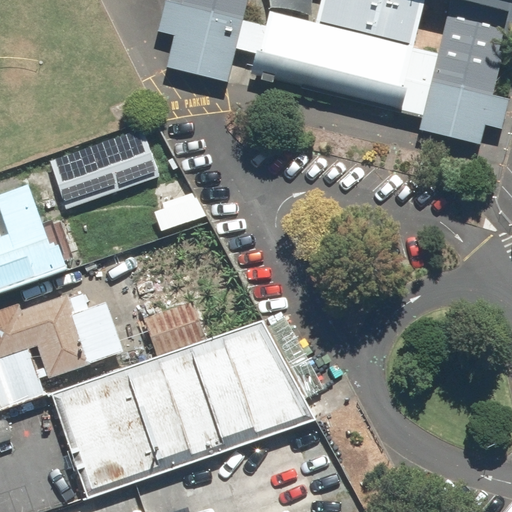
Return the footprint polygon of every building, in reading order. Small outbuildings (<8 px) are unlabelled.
[(511,0),(174,0),(158,70),(228,86),(235,55),(247,0),(450,0),(455,1),(430,114),(425,134),(479,146),(502,43),(511,44),(511,0)] [(420,0),(321,0),(317,24),(410,44),(420,0)] [(396,106),(409,48),(267,16),(254,74),(396,106)] [(144,128),(49,161),(65,209),(160,176),(144,128)] [(182,172),(149,184),(164,229),(207,215),(182,172)] [(0,292),(105,256),(91,216),(71,223),(69,216),(38,227),(26,192),(0,200),(0,292)] [(0,357),(23,349),(34,346),(46,379),(85,365),(62,298),(23,311),(20,303),(0,309),(0,357)] [(194,300),(144,317),(157,355),(207,338),(194,300)] [(107,301),(69,314),(86,364),(124,351),(107,301)] [(259,322),(48,394),(84,498),(311,417),(259,322)] [(0,411),(40,398),(23,349),(0,357),(0,411)] [(20,492),(0,498),(0,511),(10,511),(25,508),(20,492)]
